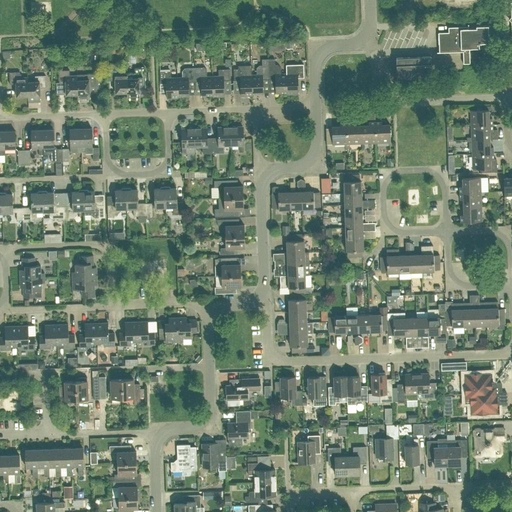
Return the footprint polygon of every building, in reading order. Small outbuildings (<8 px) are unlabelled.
[(463,64),(470,63),(469,48),(468,29),(468,24),(468,26),(448,27),(448,32),(438,33),(439,52),(437,52),(437,53),(463,52),(463,64)] [(470,28),(470,29),(468,29),(469,48),(479,48),(479,47),(479,44),(481,44),(481,43),(488,43),(488,46),(489,46),(488,26),(476,26),(476,27),(477,27),(477,29),(474,29),(474,28),(474,27),(473,27),(473,26),(472,26),(471,27),(470,28)] [(282,36),(282,45),(291,44),(290,35),(282,36)] [(157,47),(158,57),(166,56),(166,47),(157,47)] [(431,56),(417,57),(417,56),(410,56),(410,57),(396,58),(397,77),(431,76),(431,56)] [(263,93),(262,79),(269,79),(268,59),(262,59),(262,65),(259,65),(256,68),(256,74),(252,75),(251,75),(252,94),(263,93)] [(268,59),(269,79),(275,79),(275,93),(286,92),(287,92),(286,73),(281,73),(281,67),(278,64),(275,64),(274,59),(268,59)] [(94,72),(102,72),(102,62),(93,63),(94,72)] [(287,92),(286,92),(286,94),(287,94),(298,93),(297,78),(304,78),(303,66),(303,64),(286,64),(286,73),(287,92)] [(240,80),(240,96),(252,95),(252,94),(251,75),(252,75),(251,65),(237,65),(238,69),(233,69),(234,80),(240,80)] [(115,93),(127,92),(127,78),(127,74),(119,74),(118,66),(108,66),(109,81),(115,80),(115,93)] [(194,67),(188,68),(184,68),(182,71),(182,77),(177,77),(178,96),(189,96),(188,82),(195,81),(194,67)] [(204,67),(201,67),(194,67),(195,81),(201,81),(201,95),(212,95),(213,95),(212,76),(207,76),(206,69),(204,67)] [(134,72),(127,73),(127,74),(127,78),(127,92),(127,97),(129,97),(129,100),(138,99),(137,97),(139,97),(139,84),(145,84),(144,68),(134,68),(134,72)] [(230,80),(229,69),(218,69),(218,76),(212,76),(213,95),(212,95),(212,97),(224,96),(223,80),(230,80)] [(69,70),(59,70),(59,82),(65,82),(66,95),(77,94),(77,80),(77,75),(69,76),(69,70)] [(166,98),(178,98),(178,96),(177,77),(171,77),(170,71),(159,71),(160,83),(166,83),(166,98)] [(19,72),(9,72),(9,84),(16,84),(16,96),(28,96),(27,82),(28,82),(28,77),(20,77),(19,72)] [(77,74),(77,75),(77,80),(77,94),(77,99),(79,99),(79,101),(88,101),(88,98),(90,98),(89,86),(95,86),(95,74),(77,74)] [(40,100),(40,88),(46,88),(45,75),(35,76),(35,81),(28,82),(27,82),(28,96),(28,101),(40,100)] [(488,110),(470,110),(471,125),(492,124),(492,118),(489,118),(488,110)] [(376,143),(390,142),(390,124),(385,124),(385,122),(384,120),(381,120),(381,121),(375,122),(376,143)] [(347,148),(349,148),(349,144),(361,143),(361,125),(353,125),(353,122),(346,123),(347,148)] [(376,143),(375,122),(368,122),(368,125),(361,125),(361,143),(376,143)] [(340,126),(331,126),(332,144),(344,144),(345,148),(347,148),(346,123),(339,123),(340,126)] [(471,137),(466,137),(467,140),(489,139),(497,139),(497,130),(492,130),(492,124),(471,125),(471,137)] [(218,127),(218,140),(212,140),(213,153),(223,152),(223,145),(231,145),(230,127),(218,127)] [(231,145),(239,145),(239,152),(244,152),(243,127),(230,127),(231,145)] [(81,128),(69,129),(70,153),(77,152),(81,152),(81,128)] [(93,160),(99,160),(99,147),(93,147),(92,145),(92,128),(81,128),(81,152),(85,152),(85,153),(93,153),(93,160)] [(195,154),(195,146),(194,128),(181,129),(182,154),(195,154)] [(195,146),(202,146),(203,153),(213,153),(212,140),(207,141),(206,128),(194,128),(195,146)] [(51,162),(56,161),(62,161),(62,149),(56,149),(56,148),(54,146),(53,129),(42,130),(43,147),(43,155),(51,154),(51,162)] [(39,147),(39,155),(43,155),(43,147),(42,130),(31,130),(32,148),(39,147)] [(4,131),(4,149),(15,148),(15,131),(4,131)] [(493,153),(493,147),(490,147),(489,139),(467,140),(467,142),(471,142),(472,154),(493,153)] [(496,159),(493,159),(493,153),(472,154),(472,169),(482,168),(482,171),(496,171),(496,159)] [(503,178),(504,196),(511,195),(511,174),(511,177),(503,178)] [(361,193),(360,182),(361,182),(361,181),(360,181),(359,175),(344,175),(345,181),(344,181),(344,182),(344,193),(361,193)] [(481,192),(480,177),(462,178),(462,186),(459,186),(460,193),(481,192)] [(214,187),(220,187),(223,187),(224,198),(243,197),(243,186),(237,186),(237,180),(214,181),(214,187)] [(155,203),(152,203),(146,203),(146,216),(146,218),(153,217),(152,208),(166,207),(165,186),(161,186),(159,189),(154,189),(155,203)] [(183,214),(183,202),(177,202),(176,188),(171,188),(169,186),(165,186),(166,207),(168,207),(168,209),(173,209),(173,215),(183,214)] [(132,189),(130,187),(126,188),(127,209),(133,208),(133,216),(146,216),(146,203),(138,203),(137,189),(132,189)] [(115,190),(116,204),(107,204),(108,217),(114,217),(113,209),(127,209),(126,188),(122,188),(120,190),(115,190)] [(70,218),(73,218),(77,214),(77,210),(84,210),(83,189),(79,189),(77,191),(72,192),(72,202),(69,206),(63,206),(64,220),(70,220),(70,218)] [(90,214),(94,217),(104,217),(104,204),(98,205),(94,201),(94,191),(89,191),(87,189),(83,189),(84,210),(84,214),(90,214)] [(37,216),(36,212),(43,211),(42,191),(38,191),(36,193),(31,193),(31,204),(28,207),(22,207),(23,220),(23,222),(29,222),(29,220),(33,220),(37,216)] [(57,219),(58,221),(64,220),(63,206),(57,206),(53,203),(53,192),(48,192),(46,191),(42,191),(43,211),(49,211),(49,215),(54,219),(57,219)] [(290,209),(302,208),(301,191),(290,192),(290,209)] [(302,208),(313,208),(314,208),(314,207),(320,207),(319,192),(313,192),(313,191),(312,191),(301,191),(302,208)] [(16,220),(23,220),(22,207),(13,208),(12,194),(7,194),(5,192),(1,192),(2,213),(16,212),(16,220)] [(279,209),(290,209),(290,192),(279,192),(278,192),(278,193),(272,193),(272,208),(278,208),(278,209),(279,209)] [(460,193),(460,199),(463,199),(463,207),(481,206),(481,192),(460,193)] [(374,200),(361,200),(361,193),(344,193),(345,205),(374,204),(374,200)] [(238,208),(243,208),(243,197),(224,198),(218,198),(219,208),(214,209),(215,215),(238,215),(238,208)] [(361,208),(374,208),(374,204),(345,205),(345,216),(362,216),(361,208)] [(461,222),(482,221),(481,206),(463,207),(463,215),(460,215),(461,222)] [(375,222),(362,223),(362,216),(345,216),(345,228),(375,226),(375,222)] [(218,226),(225,226),(225,237),(244,236),(244,225),(239,225),(239,219),(217,220),(218,226)] [(362,231),(375,231),(375,226),(345,228),(346,239),(362,238),(362,231)] [(286,242),(287,242),(287,253),(304,252),(303,241),(304,241),(303,240),(302,240),(302,234),(287,235),(287,241),(286,241),(286,242)] [(240,254),(240,247),(245,247),(244,236),(225,237),(226,248),(220,248),(221,254),(240,254)] [(346,239),(346,250),(346,251),(347,251),(347,257),(362,256),(362,250),(363,250),(363,249),(362,238),(346,239)] [(399,255),(398,249),(399,272),(410,272),(410,255),(410,251),(409,242),(405,242),(406,255),(399,255)] [(422,271),(433,271),(434,271),(434,270),(440,270),(439,255),(433,255),(433,245),(421,246),(421,254),(422,271)] [(388,273),(388,272),(399,272),(398,249),(386,249),(387,255),(386,255),(386,257),(380,257),(381,272),(387,271),(387,273),(388,273)] [(309,252),(304,252),(287,253),(287,264),(309,263),(309,252)] [(421,254),(410,255),(410,272),(422,271),(421,254)] [(75,271),(72,272),(72,277),(97,276),(96,267),(93,267),(93,255),(80,255),(81,263),(75,264),(75,271)] [(22,269),(20,270),(20,279),(44,278),(44,273),(41,273),(40,265),(35,265),(34,257),(22,258),(22,269)] [(241,275),(240,264),(239,264),(238,257),(217,258),(217,259),(215,259),(215,276),(221,276),(241,275)] [(288,269),(288,275),(305,275),(309,275),(309,263),(287,264),(284,264),(274,265),(274,269),(285,268),(287,269),(288,269)] [(236,287),(241,286),(241,275),(221,276),(222,287),(215,287),(215,294),(236,293),(236,287)] [(305,286),(305,275),(288,275),(280,275),(280,288),(289,287),(289,293),(304,293),(304,287),(305,287),(305,286)] [(72,277),(73,290),(82,289),(82,297),(95,297),(94,285),(97,285),(97,276),(72,277)] [(23,297),(36,297),(36,291),(41,291),(41,283),(45,283),(44,278),(20,279),(20,288),(23,287),(23,297)] [(289,300),(289,311),(306,311),(305,299),(306,299),(305,299),(304,293),(289,293),(290,299),(288,299),(288,300),(289,300)] [(469,295),(469,302),(463,303),(464,325),(475,325),(474,295),(469,295)] [(479,302),(479,295),(474,295),(475,325),(486,325),(486,302),(479,302)] [(486,325),(498,324),(498,325),(498,324),(504,323),(504,308),(498,309),(498,307),(497,302),(486,302),(486,325)] [(453,326),(464,325),(463,303),(451,303),(451,309),(451,310),(445,310),(445,318),(446,318),(446,325),(452,325),(452,326),(453,326)] [(439,317),(428,317),(428,334),(440,334),(440,332),(446,332),(446,325),(446,318),(445,318),(445,310),(445,304),(439,304),(439,317)] [(306,311),(289,311),(289,323),(306,322),(306,311)] [(369,314),(357,315),(358,332),(369,331),(369,314)] [(381,331),(381,330),(387,330),(387,320),(387,315),(381,315),(381,314),(380,314),(369,314),(369,331),(381,331)] [(336,333),(336,332),(347,332),(346,315),(335,316),(335,315),(334,315),(334,317),(328,317),(329,332),(335,332),(335,333),(336,333)] [(358,332),(357,315),(346,315),(347,332),(358,332)] [(159,333),(159,338),(165,338),(165,342),(167,344),(171,344),(173,342),(178,342),(177,317),(168,318),(168,320),(158,321),(159,333)] [(183,342),(183,338),(191,338),(191,332),(197,332),(196,319),(186,320),(186,317),(177,317),(178,342),(183,342)] [(417,334),(423,334),(428,334),(428,317),(416,318),(417,334)] [(394,335),(405,334),(405,318),(394,319),(394,318),(393,318),(393,319),(387,320),(387,330),(387,334),(393,334),(393,335),(394,335)] [(405,334),(410,334),(417,334),(416,318),(405,318),(405,334)] [(148,332),(148,321),(136,322),(137,341),(143,341),(143,345),(155,344),(154,332),(148,332)] [(131,345),(131,342),(137,341),(136,322),(124,322),(125,333),(119,333),(119,346),(131,345)] [(312,322),(306,322),(289,323),(290,334),(307,333),(312,333),(312,322)] [(91,347),(91,343),(97,343),(96,323),(85,323),(85,334),(79,334),(79,347),(91,347)] [(103,346),(115,346),(114,333),(108,333),(108,323),(96,323),(97,343),(103,343),(103,346)] [(51,348),(51,345),(57,344),(56,324),(45,325),(45,336),(39,336),(39,348),(51,348)] [(63,344),(63,348),(75,347),(74,335),(68,335),(68,324),(56,324),(57,344),(63,344)] [(28,336),(28,325),(16,326),(17,346),(23,345),(23,349),(35,349),(34,336),(28,336)] [(0,349),(11,349),(11,346),(17,346),(16,326),(5,326),(5,337),(0,337),(0,349)] [(290,334),(290,345),(290,346),(291,346),(291,352),(306,351),(306,345),(307,345),(307,333),(290,334)] [(447,339),(447,347),(455,346),(454,338),(447,339)] [(417,400),(417,392),(416,373),(405,374),(405,386),(397,386),(397,387),(397,402),(397,403),(406,402),(406,400),(417,400)] [(429,385),(428,373),(416,373),(417,392),(423,392),(423,398),(436,397),(436,385),(429,385)] [(465,394),(470,394),(501,393),(501,383),(493,383),(493,385),(489,385),(489,382),(491,382),(490,373),(465,374),(465,394)] [(386,388),(385,374),(372,374),(372,393),(379,393),(379,402),(392,402),(392,387),(386,388)] [(308,397),(313,397),(313,405),(326,404),(326,376),(307,377),(308,397)] [(339,394),(347,394),(346,376),(334,377),(334,389),(328,390),(329,404),(335,404),(335,402),(340,402),(339,394)] [(355,404),(355,401),(367,401),(367,388),(359,388),(359,376),(346,376),(347,394),(347,404),(355,404)] [(295,397),(296,405),(302,405),(302,390),(296,390),(295,377),(280,377),(280,382),(275,382),(275,391),(280,390),(281,398),(295,397)] [(259,378),(239,379),(239,385),(226,385),(227,399),(228,405),(236,405),(235,399),(247,398),(247,390),(260,390),(259,378)] [(111,379),(111,398),(123,398),(122,379),(111,379)] [(139,384),(133,384),(133,379),(122,379),(123,398),(133,398),(134,405),(140,405),(139,384)] [(77,400),(88,399),(87,380),(76,381),(77,400)] [(66,403),(66,400),(77,400),(76,381),(65,381),(65,386),(59,386),(59,404),(66,403)] [(495,404),(495,401),(498,401),(499,403),(507,403),(506,393),(501,393),(470,394),(471,414),(497,413),(496,404),(495,404)] [(247,437),(247,432),(251,431),(250,416),(257,416),(257,410),(236,411),(237,423),(228,423),(229,444),(237,444),(237,438),(247,437)] [(423,423),(413,424),(413,435),(423,434),(423,423)] [(386,438),(375,439),(376,457),(384,456),(385,459),(393,459),(392,439),(398,438),(398,424),(386,425),(386,438)] [(474,450),(474,454),(476,456),(481,456),(483,454),(489,454),(491,456),(500,455),(502,453),(501,444),(499,443),(499,438),(502,440),(503,440),(503,438),(505,438),(504,429),(503,429),(503,427),(494,428),(492,430),(482,430),(480,428),(475,428),(473,431),(473,436),(475,437),(476,447),(474,450)] [(314,462),(314,448),(320,448),(319,435),(307,435),(307,442),(298,442),(298,462),(314,462)] [(89,438),(90,452),(91,452),(97,452),(98,452),(97,437),(89,438)] [(405,445),(406,464),(419,463),(418,445),(418,438),(413,439),(414,445),(405,445)] [(446,446),(446,440),(446,438),(438,438),(438,440),(426,441),(427,454),(434,454),(434,466),(447,465),(446,446)] [(466,439),(455,440),(446,440),(446,446),(447,465),(452,465),(453,467),(460,467),(460,453),(467,453),(466,439)] [(218,471),(226,470),(226,454),(218,455),(217,443),(202,444),(202,467),(218,466),(218,471)] [(177,461),(170,462),(171,471),(182,470),(182,474),(190,474),(190,470),(196,470),(196,446),(190,447),(190,444),(176,445),(177,461)] [(110,452),(117,452),(117,463),(136,462),(136,451),(131,451),(130,445),(109,446),(110,452)] [(353,447),(353,456),(347,456),(347,474),(359,474),(359,461),(366,461),(366,446),(353,447)] [(78,465),(78,475),(83,475),(83,465),(83,447),(71,448),(71,465),(72,465),(78,465)] [(347,456),(341,456),(340,447),(327,448),(328,462),(335,462),(335,475),(347,474),(347,456)] [(55,476),(61,476),(60,466),(60,448),(48,449),(49,466),(55,466),(55,476)] [(67,475),(72,475),(72,465),(71,465),(71,448),(60,448),(60,466),(66,466),(67,475)] [(37,449),(25,449),(26,467),(32,467),(33,477),(38,476),(37,467),(37,449)] [(49,466),(48,449),(37,449),(37,467),(44,466),(44,476),(49,476),(49,466)] [(3,483),(9,482),(8,473),(8,455),(0,455),(0,472),(3,473),(3,483)] [(20,472),(19,455),(8,455),(8,473),(14,472),(15,482),(20,482),(20,472)] [(132,480),(132,474),(137,473),(136,462),(117,463),(118,474),(114,474),(115,480),(132,480)] [(248,475),(254,474),(255,483),(275,482),(275,469),(261,470),(261,463),(248,463),(248,475)] [(113,487),(118,487),(118,498),(138,497),(137,486),(132,486),(132,480),(115,480),(113,480),(113,487)] [(255,483),(255,491),(249,491),(249,496),(245,496),(245,502),(258,502),(258,496),(275,495),(275,482),(255,483)] [(174,503),(174,511),(203,511),(204,507),(200,507),(200,495),(186,495),(187,503),(174,503)] [(132,511),(133,508),(138,508),(138,497),(118,498),(119,509),(116,509),(115,511),(132,511)] [(54,502),(37,503),(36,511),(54,511),(54,507),(64,507),(64,502),(54,502)] [(420,511),(442,511),(442,509),(435,509),(435,503),(420,503),(420,511)]
